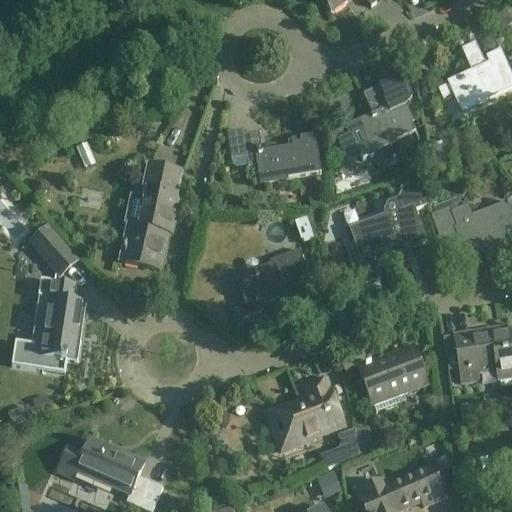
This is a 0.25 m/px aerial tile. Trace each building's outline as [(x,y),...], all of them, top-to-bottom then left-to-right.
[(363,0),(371,10),(385,0),(319,0),(330,16),(353,0),(363,0)] [(462,113),(460,113),(454,116),(454,118),(461,115),(511,90),(511,79),(500,53),(486,60),(488,65),(484,67),(475,46),(461,52),(473,76),(438,92),(442,102),(454,97),(462,113)] [(349,130),(351,136),(340,141),(349,161),(360,156),(363,163),(374,158),(372,154),(415,135),(404,109),(406,108),(409,106),(411,103),(412,100),(411,96),(403,79),(363,97),(373,119),(349,130)] [(248,169),(248,170),(259,168),(262,185),(321,176),(315,138),(300,140),(300,142),(288,144),(289,152),(262,156),(258,135),(243,137),(243,133),(227,135),(232,169),(236,171),(248,169)] [(92,147),(98,162),(109,158),(103,143),(92,147)] [(428,149),(434,176),(446,171),(441,146),(428,149)] [(130,228),(126,246),(122,265),(160,274),(167,236),(170,237),(178,200),(174,199),(180,175),(150,168),(145,194),(148,195),(141,230),(130,228)] [(351,249),(358,269),(365,288),(380,282),(371,256),(395,247),(398,255),(427,244),(416,214),(426,210),(417,184),(400,191),(401,194),(398,201),(388,205),(384,214),(386,218),(372,224),(370,220),(367,222),(368,225),(351,232),(356,247),(351,249)] [(442,248),(460,242),(468,263),(504,249),(507,258),(511,256),(511,208),(510,204),(473,218),(470,208),(451,215),(450,211),(431,218),(442,248)] [(59,280),(77,264),(48,231),(30,247),(59,280)] [(271,269),(256,274),(238,282),(244,299),(239,300),(246,319),(243,321),(243,322),(262,315),(259,306),(292,294),(299,313),(319,305),(299,252),(269,263),(271,269)] [(41,284),(38,301),(31,348),(15,345),(12,370),(64,378),(67,365),(77,366),(86,307),(74,305),(77,289),(41,284)] [(511,382),(511,334),(472,341),(471,336),(454,339),(461,387),(479,384),(477,372),(496,369),(498,384),(511,382)] [(359,371),(365,390),(372,409),(374,408),(377,415),(406,404),(403,398),(427,389),(413,351),(411,352),(412,356),(387,365),(385,361),(370,367),(369,366),(364,368),(365,369),(359,371)] [(279,414),(292,447),(293,449),(342,430),(323,380),(321,380),(323,385),(308,390),(314,405),(307,407),(306,404),(279,414)] [(355,434),(360,463),(372,458),(368,432),(355,434)] [(321,460),(326,474),(360,463),(355,434),(355,433),(339,440),(341,448),(338,454),(321,460)] [(127,506),(138,511),(141,511),(153,511),(163,491),(138,481),(144,466),(90,442),(83,458),(68,452),(58,475),(73,482),(77,475),(130,498),(127,506)] [(492,457),(495,473),(488,482),(497,489),(511,486),(511,447),(507,454),(492,457)] [(360,503),(363,509),(364,511),(405,511),(422,505),(424,510),(444,501),(432,472),(385,492),(382,485),(362,494),(365,501),(360,503)]
